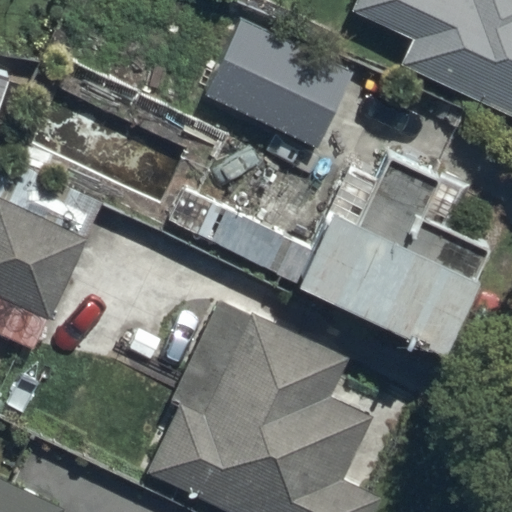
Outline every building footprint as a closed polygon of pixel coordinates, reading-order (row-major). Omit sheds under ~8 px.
[(511,0),(346,0),(409,30),(397,56),(511,110),(511,0)] [(316,149),(351,71),(239,19),(203,97),(316,149)] [(177,180),(161,213),(291,275),(293,271),(432,338),(481,237),(438,216),(457,178),(385,143),(353,208),(324,194),(302,240),(177,180)] [(97,197),(0,152),(0,328),(30,343),(97,197)] [(175,397),(142,464),(243,511),(362,511),(374,488),(335,469),(365,407),(323,387),(342,348),(216,288),(166,393),(175,397)] [(0,511),(52,511),(58,501),(0,473),(0,511)]
